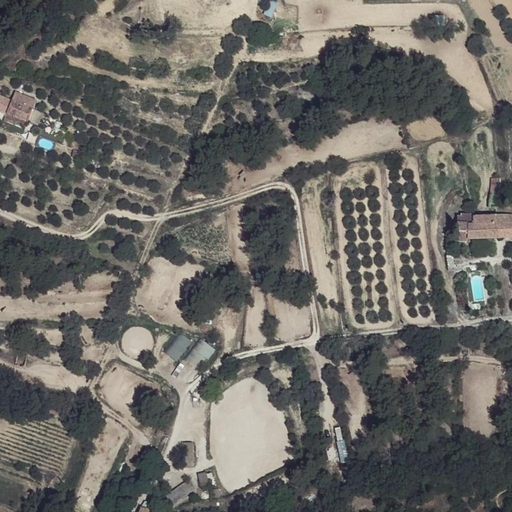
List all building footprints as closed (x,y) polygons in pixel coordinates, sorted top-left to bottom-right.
[(0,113),(27,123),(36,100),(14,92),(11,100),(0,95),(0,113)] [(498,186),(489,186),(488,195),(495,195),(497,195),(498,186)] [(459,218),(456,218),(455,241),(466,242),(466,240),(466,226),(471,226),(471,218),(471,216),(460,216),(459,218)] [(510,216),(471,218),(471,226),(466,226),(466,240),(511,237),(510,216)] [(452,255),(445,257),(447,271),(455,271),(452,255)] [(176,361),(191,342),(178,332),(163,352),(176,361)] [(198,369),(213,349),(200,339),(185,359),(198,369)] [(27,357),(17,355),(15,366),(25,370),(27,357)] [(186,372),(178,377),(183,385),(191,379),(186,372)] [(171,503),(193,491),(188,483),(167,494),(171,503)] [(154,511),(155,510),(146,503),(141,511),(142,511),(154,511)]
